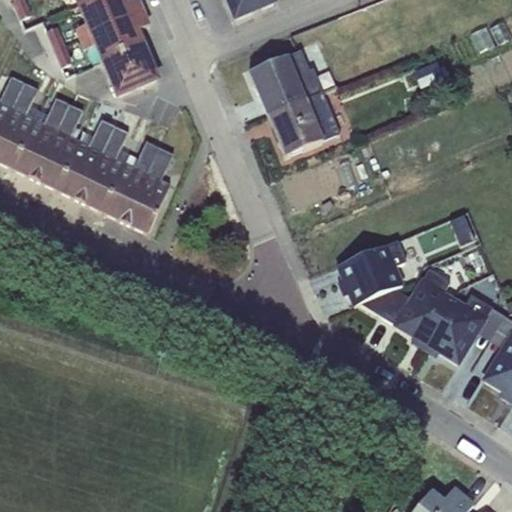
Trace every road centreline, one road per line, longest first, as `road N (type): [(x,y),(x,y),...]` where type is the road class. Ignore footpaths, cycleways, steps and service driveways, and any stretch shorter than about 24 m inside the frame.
road 1 (residential): [(0,199),(310,342)]
road 2 (residential): [(310,342),(194,54)]
road 3 (residential): [(511,463),(310,342)]
road 4 (residential): [(194,54),(324,0)]
